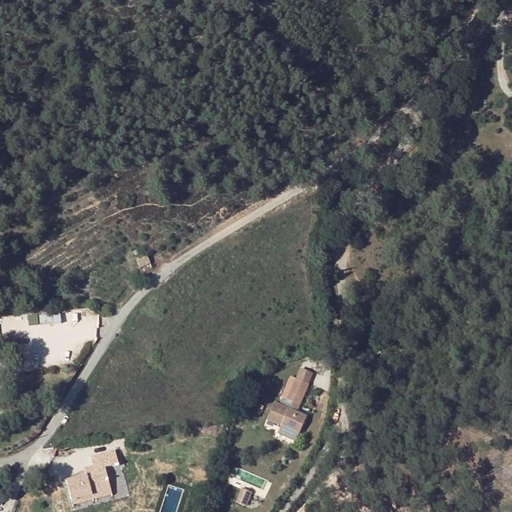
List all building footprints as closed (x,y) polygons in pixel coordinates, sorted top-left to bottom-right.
[(146,256),(137,260),(141,268),(150,264),(146,256)] [(309,384),(296,378),(292,386),(287,398),(287,399),(293,402),(299,405),(309,384)] [(287,398),(292,386),(288,384),(283,396),(287,398)] [(299,405),(293,402),(290,409),(296,412),(299,405)] [(290,409),(274,403),(267,419),(281,426),(280,427),(298,435),(306,416),(296,412),(290,409)] [(261,411),(255,407),(250,414),(256,418),(261,411)] [(298,435),(280,427),(278,433),(296,441),(298,435)] [(65,482),(70,504),(91,499),(90,494),(109,489),(104,470),(116,467),(113,453),(90,458),(92,468),(83,471),(84,477),(65,482)] [(365,464),(351,465),(352,481),(365,480),(365,464)] [(246,506),(252,492),(242,488),(236,502),(246,506)] [(91,499),(70,504),(71,507),(111,498),(109,489),(90,494),(91,499)]
